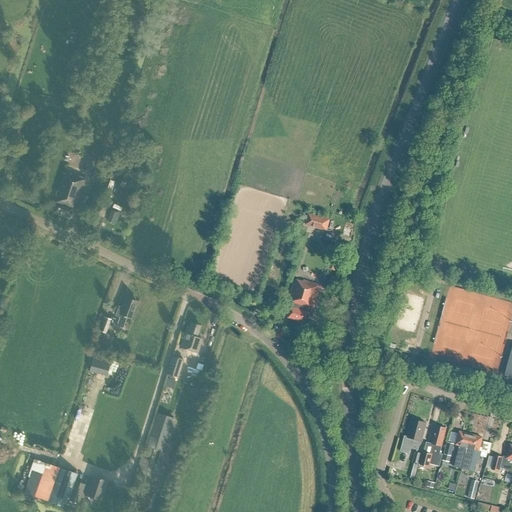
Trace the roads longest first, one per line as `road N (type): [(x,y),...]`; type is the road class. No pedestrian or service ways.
road 1 (secondary): [(359,511),(349,372),(355,288),(456,0)]
road 2 (unclassified): [(331,511),(321,425),(274,346),(213,304),(0,203)]
road 3 (unclassified): [(396,511),(379,470),(405,381)]
